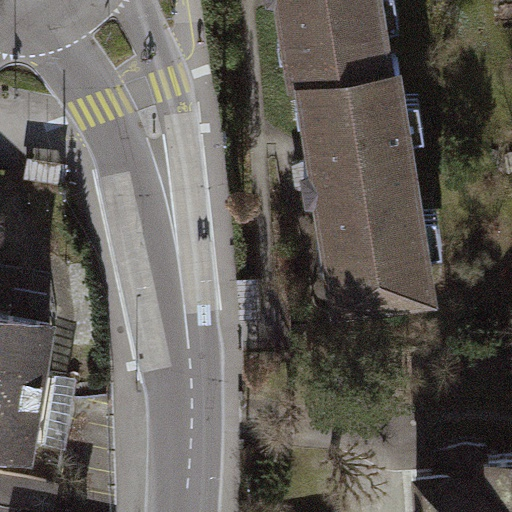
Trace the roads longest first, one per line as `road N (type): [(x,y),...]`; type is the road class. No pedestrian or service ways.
road 1 (tertiary): [(168,213),(188,339),(190,511)]
road 2 (tertiary): [(59,16),(168,213)]
road 3 (tertiary): [(168,213),(181,114),(138,0)]
